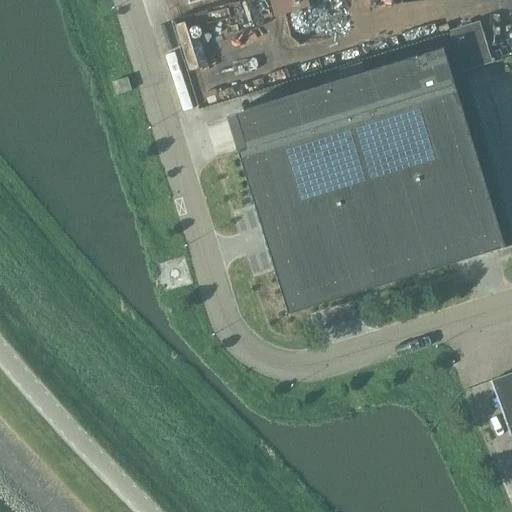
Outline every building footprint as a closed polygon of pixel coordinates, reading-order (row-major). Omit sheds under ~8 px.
[(498,24),(511,53),(511,21),(510,18),(498,24)] [(447,40),(457,71),(481,63),(471,32),(447,40)] [(233,114),(234,117),(236,116),(247,150),(236,153),(287,316),(504,249),(442,50),(233,114)] [(131,91),(127,78),(112,83),(116,95),(131,91)] [(511,374),(491,382),(511,440),(511,374)]
